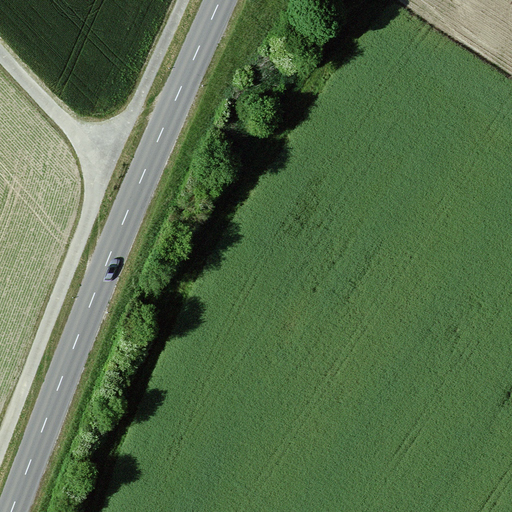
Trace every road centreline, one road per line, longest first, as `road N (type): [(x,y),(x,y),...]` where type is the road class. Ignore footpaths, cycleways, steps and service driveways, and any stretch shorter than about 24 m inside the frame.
road 1 (track): [(89,511),(202,223),(376,0)]
road 2 (tertiary): [(13,511),(145,168),(220,0)]
road 3 (track): [(0,400),(166,0)]
road 4 (track): [(102,146),(0,37)]
